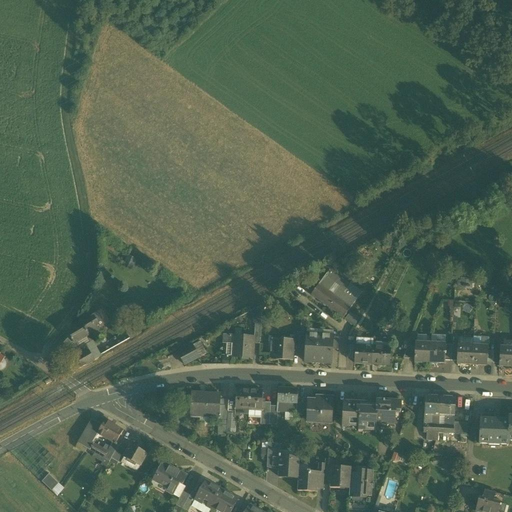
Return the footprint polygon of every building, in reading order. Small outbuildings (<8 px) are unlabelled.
[(416,247),(420,242),(411,235),(407,241),(416,247)] [(435,256),(428,251),(423,259),(430,264),(435,256)] [(137,260),(128,256),(123,267),(132,271),(137,260)] [(347,270),(355,277),(364,265),(353,257),(345,269),(347,270)] [(355,277),(347,270),(343,275),(352,281),(355,277)] [(326,278),(346,292),(350,287),(329,272),(325,278),(326,278)] [(344,294),(346,292),(326,278),(324,279),(333,286),(339,290),(344,294)] [(324,279),(319,286),(329,293),(333,286),(324,279)] [(472,279),(460,279),(459,289),(472,290),(472,279)] [(343,319),(351,308),(339,300),(335,297),(329,293),(319,286),(312,296),(343,319)] [(335,297),(339,290),(333,286),(329,293),(335,297)] [(361,294),(350,287),(346,292),(344,294),(355,302),(361,294)] [(335,297),(339,300),(344,294),(339,290),(335,297)] [(344,294),(339,300),(351,308),(355,302),(344,294)] [(254,325),(255,325),(261,325),(262,305),(250,312),(254,325)] [(97,312),(90,317),(98,329),(105,325),(97,312)] [(359,318),(350,313),(345,320),(354,327),(359,318)] [(70,337),(74,343),(74,344),(85,337),(98,330),(98,329),(90,317),(90,316),(80,322),(82,324),(75,329),(77,332),(71,335),(70,337)] [(305,362),(331,364),(332,350),(333,338),(333,336),(307,334),(306,334),(305,349),(305,362)] [(418,335),(417,344),(427,344),(427,336),(418,335)] [(431,335),(431,344),(446,345),(446,336),(431,335)] [(70,337),(65,342),(71,347),(74,343),(70,337)] [(74,344),(74,343),(71,347),(69,349),(70,351),(71,354),(89,344),(85,337),(74,344)] [(233,358),(253,359),(254,345),(254,339),(241,338),(235,337),(234,337),(234,345),(233,358)] [(473,337),(473,339),(473,347),(488,347),(488,338),(473,337)] [(270,360),(293,361),(293,348),(294,341),(293,341),(271,339),(271,340),(274,340),(273,352),(271,352),(270,360)] [(357,339),(356,347),(373,348),(373,343),(374,340),(357,339)] [(94,350),(99,359),(102,357),(93,341),(89,344),(94,350)] [(57,352),(60,357),(70,351),(69,349),(71,347),(65,342),(57,352)] [(200,342),(192,346),(199,358),(207,354),(200,342)] [(414,362),(430,363),(431,344),(427,344),(417,344),(415,343),(415,348),(414,359),(414,362)] [(94,350),(89,344),(71,354),(68,356),(71,361),(76,371),(99,359),(94,350)] [(233,358),(234,345),(227,344),(226,357),(233,358)] [(446,345),(431,344),(430,363),(445,364),(445,361),(446,345)] [(178,354),(185,366),(199,358),(192,346),(178,354)] [(347,359),(355,359),(356,347),(348,346),(347,359)] [(472,365),(473,347),(460,346),(458,346),(457,361),(457,364),(472,365)] [(372,365),(373,348),(356,347),(355,359),(355,364),(372,365)] [(403,358),(414,359),(415,348),(408,347),(403,358)] [(488,347),(473,347),(472,365),(487,366),(487,363),(487,351),(488,347)] [(389,348),(373,348),(372,365),(390,366),(391,349),(389,348)] [(499,367),(511,367),(511,348),(500,348),(500,352),(499,363),(499,367)] [(71,354),(70,351),(60,357),(64,364),(71,361),(68,356),(71,354)] [(293,414),(296,414),(297,414),(297,405),(297,404),(298,404),(298,390),(279,389),(277,407),(278,407),(277,413),(278,413),(285,413),(293,414)] [(236,410),(249,410),(250,391),(237,390),(236,402),(236,410)] [(263,391),(250,391),(249,410),(261,411),(262,411),(262,403),(263,391)] [(211,416),(220,417),(220,407),(220,401),(221,396),(192,394),(191,416),(200,417),(200,414),(211,415),(211,416)] [(310,422),(330,424),(331,398),(320,397),(318,399),(318,401),(310,400),(309,400),(309,411),(308,415),(310,415),(310,422)] [(425,397),(424,415),(440,416),(440,398),(425,397)] [(440,398),(440,416),(454,417),(455,399),(440,398)] [(375,433),(377,433),(377,427),(377,424),(395,424),(395,415),(400,415),(401,412),(402,403),(385,402),(385,401),(383,401),(376,401),(376,405),(376,408),(361,407),(361,405),(343,404),(343,416),(342,425),(358,426),(358,430),(358,432),(362,432),(362,430),(367,430),(368,429),(375,430),(375,433)] [(236,402),(228,402),(228,407),(228,412),(236,413),(236,410),(236,402)] [(261,414),(270,415),(270,407),(271,404),(262,403),(262,411),(261,411),(261,414)] [(228,412),(228,407),(220,407),(220,417),(227,417),(228,412)] [(277,407),(270,407),(270,415),(269,425),(277,425),(278,413),(277,413),(278,407),(277,407)] [(241,415),(249,416),(249,410),(236,410),(236,413),(228,412),(227,417),(227,421),(236,421),(236,417),(241,417),(241,415)] [(186,414),(173,413),(173,421),(174,421),(174,424),(181,424),(181,421),(185,422),(186,414)] [(293,422),(293,414),(285,413),(285,421),(293,422)] [(200,414),(200,417),(200,422),(211,423),(211,416),(211,415),(200,414)] [(270,415),(261,414),(261,417),(260,425),(269,426),(269,425),(270,415)] [(439,434),(440,416),(424,415),(424,433),(427,433),(439,434)] [(454,423),(454,417),(440,416),(439,434),(444,434),(450,434),(454,435),(454,423)] [(479,444),(509,445),(509,441),(511,441),(511,417),(509,417),(509,421),(480,420),(479,444)] [(88,450),(90,451),(94,444),(93,443),(98,435),(97,435),(103,426),(92,420),(78,444),(88,450)] [(227,427),(227,421),(219,420),(218,429),(222,429),(222,426),(227,427)] [(112,444),(115,445),(116,444),(124,431),(106,421),(103,426),(97,435),(98,435),(112,444)] [(227,427),(227,435),(235,436),(236,421),(227,421),(227,427)] [(461,435),(467,435),(469,424),(454,423),(454,435),(461,435)] [(218,436),(227,436),(227,435),(227,427),(222,426),(222,429),(218,429),(218,436)] [(436,442),(438,442),(439,436),(439,434),(427,433),(427,441),(436,442)] [(85,454),(88,450),(78,444),(75,448),(85,454)] [(94,454),(104,459),(109,452),(108,452),(106,451),(107,450),(105,448),(104,449),(94,444),(90,451),(94,454)] [(112,444),(108,452),(109,452),(104,459),(109,462),(112,458),(119,446),(117,446),(117,445),(116,444),(115,445),(112,444)] [(124,458),(140,467),(147,454),(131,445),(127,451),(125,456),(124,458)] [(112,458),(121,463),(124,458),(125,456),(123,455),(126,450),(119,446),(112,458)] [(267,467),(279,468),(280,457),(281,458),(281,456),(280,456),(280,450),(268,450),(268,457),(267,467)] [(401,455),(394,453),(391,461),(398,463),(401,455)] [(104,459),(94,454),(92,457),(102,463),(101,466),(105,469),(109,462),(104,459)] [(278,477),(298,479),(299,471),(299,464),(300,459),(281,458),(280,457),(279,468),(278,477)] [(439,457),(432,459),(434,466),(441,464),(439,457)] [(124,458),(121,463),(121,464),(137,472),(140,467),(124,458)] [(449,459),(443,467),(451,473),(457,466),(449,459)] [(165,492),(174,496),(180,484),(183,486),(187,477),(175,471),(176,470),(163,463),(153,480),(167,488),(165,492)] [(341,484),(350,484),(351,470),(351,467),(332,466),(331,466),(330,482),(330,488),(340,489),(341,484)] [(365,471),(351,470),(350,484),(350,489),(349,499),(351,499),(367,500),(367,496),(372,497),(372,489),(373,489),(374,472),(365,471)] [(308,472),(299,471),(298,479),(298,492),(317,493),(318,485),(319,472),(318,472),(308,472)] [(42,483),(51,491),(58,484),(49,475),(42,483)] [(92,487),(97,479),(91,475),(86,484),(92,487)] [(167,488),(153,480),(150,487),(164,494),(165,492),(167,488)] [(196,500),(212,509),(222,491),(205,482),(197,496),(195,500),(196,500)] [(58,484),(51,491),(58,497),(64,490),(58,484)] [(186,488),(183,486),(180,484),(174,496),(180,499),(183,492),(186,488)] [(483,497),(494,500),(496,493),(485,490),(483,497)] [(231,511),(238,500),(222,491),(212,509),(212,510),(215,505),(226,511),(231,511)] [(183,509),(186,503),(190,496),(183,492),(180,499),(176,506),(177,506),(183,509)] [(192,493),(190,496),(186,503),(192,506),(192,507),(196,500),(195,500),(197,496),(192,493)] [(475,511),(498,511),(500,504),(493,502),(494,500),(483,497),(482,500),(479,499),(475,511)] [(349,510),(366,511),(367,500),(351,499),(349,499),(349,510)] [(196,500),(192,507),(192,508),(199,511),(210,511),(212,509),(196,500)] [(187,511),(188,511),(192,506),(186,503),(183,509),(187,511)]
